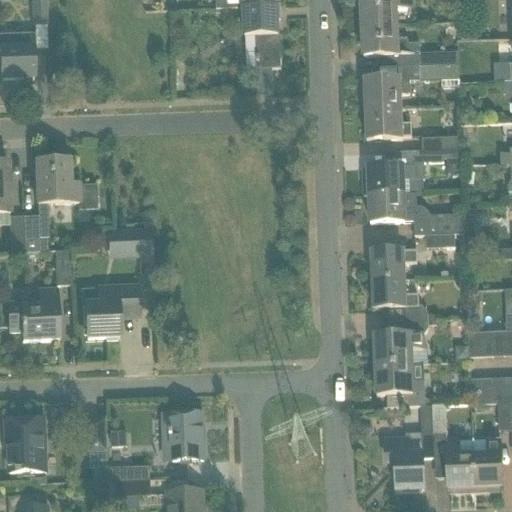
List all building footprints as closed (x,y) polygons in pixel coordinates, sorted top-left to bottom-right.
[(47,27),(45,0),(31,0),(33,28),(47,27)] [(279,10),(278,0),(216,0),(217,12),(244,11),(279,10)] [(361,0),(362,29),(395,28),(394,13),(406,12),(405,0),(361,0)] [(279,10),(244,11),(244,39),(245,73),(281,71),(280,37),(278,37),(278,24),(279,24),(279,10)] [(395,43),(395,28),(362,29),(363,60),(408,58),(408,57),(418,56),(420,56),(419,47),(407,47),(407,43),(395,43)] [(0,52),(0,53),(1,84),(2,84),(2,82),(33,81),(32,53),(35,52),(34,40),(21,40),(21,37),(0,37),(0,52)] [(418,56),(418,70),(458,69),(457,55),(420,56),(418,56)] [(511,67),(508,67),(508,71),(505,72),(498,77),(498,85),(505,85),(511,84),(511,67)] [(459,91),(458,69),(418,70),(400,70),(401,83),(400,83),(365,84),(365,86),(366,86),(366,114),(401,113),(400,98),(409,98),(409,85),(419,85),(442,84),(442,91),(459,91)] [(402,128),(401,113),(366,114),(367,142),(367,144),(402,141),(411,141),(411,128),(402,128)] [(421,141),(421,154),(443,154),(461,153),(460,140),(421,141)] [(511,151),(509,152),(509,157),(501,157),(501,169),(509,169),(511,168),(511,151)] [(443,154),(421,154),(410,155),(410,169),(369,171),(370,199),(403,198),(416,197),(416,196),(424,196),(423,167),(443,167),(443,154)] [(37,209),(78,208),(78,214),(97,213),(96,187),(78,188),(69,188),(68,165),(36,166),(37,209)] [(0,218),(9,218),(7,167),(0,167),(0,218)] [(416,197),(403,198),(370,199),(371,227),(414,225),(415,225),(415,220),(415,212),(417,209),(416,197)] [(415,241),(425,240),(455,239),(465,239),(464,218),(415,220),(415,225),(414,225),(415,241)] [(22,221),(23,256),(47,255),(47,241),(38,242),(38,220),(22,221)] [(8,221),(9,257),(23,256),(22,221),(8,221)] [(152,259),(151,235),(119,237),(120,261),(152,259)] [(425,253),(455,252),(455,239),(425,240),(425,253)] [(507,252),(487,252),(488,264),(508,263),(507,252)] [(72,288),(71,255),(54,255),(55,289),(72,288)] [(372,256),(373,284),(404,283),(404,268),(417,267),(416,255),(372,256)] [(153,281),(141,281),(141,293),(153,292),(153,281)] [(405,299),(404,283),(373,284),(374,312),(404,311),(404,325),(437,323),(437,318),(428,319),(428,316),(423,310),(418,310),(418,299),(405,299)] [(100,295),(81,295),(82,313),(85,313),(86,322),(87,342),(106,342),(106,343),(118,343),(117,341),(119,341),(118,324),(117,315),(137,314),(136,290),(117,291),(99,292),(100,295)] [(38,295),(39,303),(8,305),(7,316),(8,336),(22,335),(22,345),(58,343),(56,294),(38,295)] [(423,351),(423,340),(429,332),(428,329),(437,328),(437,323),(404,325),(405,339),(375,340),(376,369),(411,368),(410,352),(423,351)] [(493,359),(492,335),(480,336),(481,359),(493,359)] [(493,359),(505,359),(504,335),(492,335),(493,359)] [(469,360),(481,359),(480,336),(468,336),(469,360)] [(411,383),(411,368),(376,369),(377,399),(407,398),(408,410),(421,410),(432,409),(431,403),(425,401),(424,383),(411,383)] [(482,408),(494,407),(493,383),(481,384),(482,408)] [(494,407),(498,407),(506,407),(505,383),(493,383),(494,407)] [(481,384),(470,384),(471,408),(482,408),(481,384)] [(506,407),(498,407),(499,435),(511,434),(511,430),(511,407),(506,407)] [(445,409),(433,409),(434,438),(435,462),(447,461),(448,492),(450,491),(450,497),(475,496),(474,460),(473,443),(458,444),(447,444),(446,438),(445,409)] [(164,419),(164,436),(169,436),(169,440),(171,440),(172,465),(204,463),(203,434),(202,434),(201,418),(164,419)] [(105,421),(89,421),(89,441),(89,447),(89,457),(106,456),(105,447),(105,441),(105,421)] [(9,443),(10,477),(46,475),(44,424),(6,425),(7,443),(9,443)] [(126,436),(111,437),(112,451),(127,450),(126,436)] [(407,443),(386,444),(387,466),(396,466),(397,494),(424,493),(423,462),(435,462),(434,438),(422,438),(407,438),(407,443)] [(488,459),(474,460),(475,496),(500,495),(499,490),(502,490),(500,442),(487,443),(488,459)] [(130,470),(108,471),(109,485),(115,485),(131,484),(130,470)] [(131,484),(115,485),(115,501),(151,499),(151,484),(131,484)] [(167,497),(167,511),(202,511),(201,496),(167,497)] [(48,511),(45,511),(37,511),(37,499),(9,501),(9,511),(48,511)]
